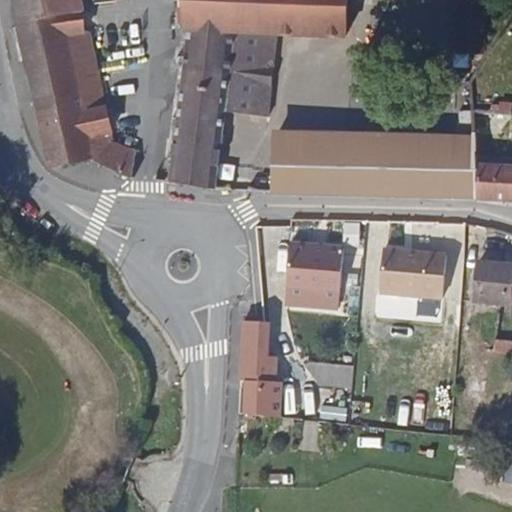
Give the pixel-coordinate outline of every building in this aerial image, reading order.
[(113,168),(133,178),(138,150),(115,142),(92,32),(86,30),(79,0),(15,0),(26,51),(51,167),(96,159),(113,168)] [(172,183),(220,188),(228,110),(271,115),(279,31),(350,34),(350,0),(185,0),(189,30),(185,70),(172,183)] [(490,48),(491,0),(464,0),(463,48),(490,48)] [(383,196),(479,198),(477,162),(477,153),(477,145),(377,142),(276,140),(274,194),(383,196)] [(479,201),(511,202),(511,164),(477,162),(479,198),(479,201)] [(343,291),(346,248),(294,244),(291,288),(343,291)] [(449,297),(451,254),(388,251),(385,292),(449,297)] [(511,296),(511,278),(503,278),(503,264),(482,262),(477,300),(502,303),(503,295),(511,296)] [(511,265),(503,264),(503,278),(511,278),(511,265)] [(343,291),(291,288),(290,303),(342,306),(343,291)] [(511,296),(503,295),(502,303),(511,304),(511,296)] [(247,323),(243,417),(280,420),(283,362),(273,361),(274,325),(269,325),(247,323)] [(511,340),(497,339),(496,349),(511,351),(511,340)] [(315,383),(353,385),(354,364),(316,362),(315,383)] [(355,407),(356,394),(313,391),(312,396),(322,405),(355,407)]
